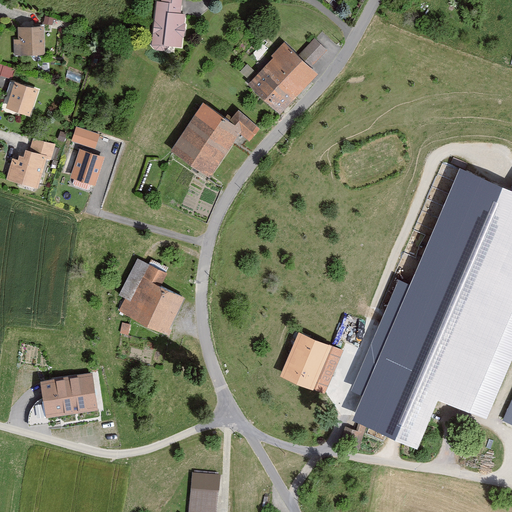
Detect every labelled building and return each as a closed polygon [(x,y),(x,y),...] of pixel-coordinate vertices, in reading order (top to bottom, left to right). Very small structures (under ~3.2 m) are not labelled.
[(183,0),(163,0),(164,1),(159,0),(154,43),(186,47),(190,13),(182,12),(183,0)] [(46,26),(21,28),(22,39),(16,39),(17,55),(47,54),(46,26)] [(316,37),(301,55),(315,67),(330,49),(316,37)] [(277,57),(253,82),(285,111),(321,73),(315,67),(301,55),(287,41),(274,54),(277,57)] [(17,68),(0,62),(0,74),(13,78),(17,68)] [(40,89),(18,82),(9,108),(31,115),(40,89)] [(234,121),(207,104),(176,152),(215,178),(244,133),(246,130),(234,121)] [(242,110),(234,121),(246,130),(244,133),(255,141),(265,127),(242,110)] [(102,133),(79,126),(74,141),(98,148),(102,133)] [(33,135),(30,150),(49,155),(48,158),(54,160),(59,141),(33,135)] [(106,156),(81,148),(72,176),(97,184),(106,156)] [(49,155),(30,150),(28,157),(22,155),(21,160),(16,158),(10,179),(40,187),(48,158),(49,155)] [(511,187),(458,165),(409,281),(398,276),(352,387),(363,392),(352,417),(420,445),(441,394),(473,407),(507,327),(511,314),(511,187)] [(440,171),(435,186),(444,190),(450,175),(440,171)] [(170,272),(140,256),(115,303),(170,332),(189,298),(163,284),(170,272)] [(511,356),(511,329),(507,327),(473,407),(488,412),(511,356)] [(330,344),(298,330),(280,373),(311,386),(330,344)] [(91,372),(39,380),(45,418),(97,410),(91,372)] [(511,392),(500,418),(511,423),(511,392)] [(352,425),(350,441),(362,443),(365,427),(352,425)] [(220,511),(223,477),(195,475),(192,511),(220,511)]
